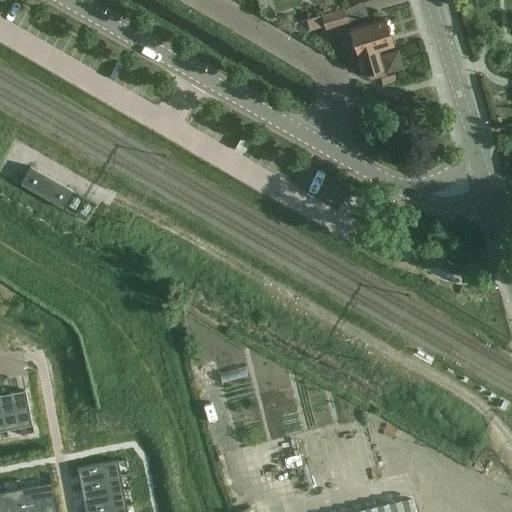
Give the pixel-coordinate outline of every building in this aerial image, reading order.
[(325,29),(348,21),(343,8),(321,15),(306,18),(309,30),(325,26),(325,29)] [(386,74),(378,49),(393,44),(384,17),(350,28),(365,74),(370,73),(372,79),(386,74)] [(386,70),(401,66),(396,51),(382,56),(386,70)] [(240,138),(235,147),(244,152),(249,143),(240,138)] [(73,192),(73,191),(30,166),(20,183),(63,208),(64,208),(73,192)] [(25,390),(11,392),(18,427),(32,424),(25,390)] [(11,392),(0,394),(0,411),(4,430),(18,427),(11,392)] [(117,459),(76,467),(79,483),(120,475),(117,459)] [(120,475),(79,483),(82,498),(123,490),(120,475)] [(41,505),(26,508),(26,511),(58,511),(52,481),(37,484),(41,505)] [(37,484),(6,490),(10,511),(26,511),(26,508),(41,505),(37,484)] [(0,511),(10,511),(6,490),(0,491),(0,511)] [(123,490),(82,498),(84,511),(90,511),(126,505),(123,490)] [(417,511),(414,496),(348,511),(417,511)]
